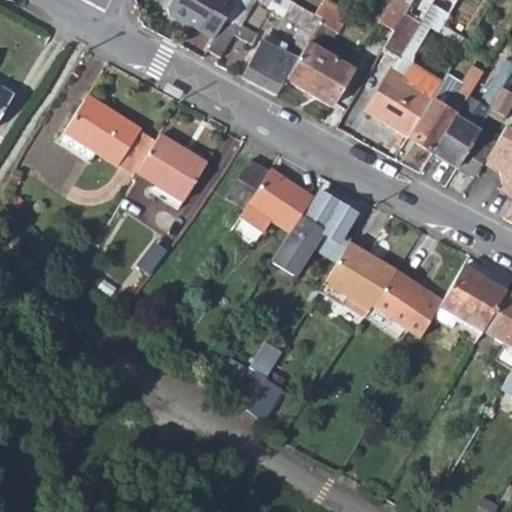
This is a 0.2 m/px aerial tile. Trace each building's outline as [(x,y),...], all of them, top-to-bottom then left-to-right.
[(230,0),(172,0),(167,10),(169,17),(183,25),(188,24),(199,30),(197,32),(213,41),(218,31),(235,3),(230,0)] [(260,41),(240,80),(273,97),(284,80),(320,19),(314,16),(285,0),(253,0),(284,17),(286,15),(304,25),(286,54),(260,41)] [(342,10),(325,0),(323,0),(314,16),(320,19),(284,80),(330,107),(352,70),(323,53),(314,47),(323,28),(334,34),(335,35),(340,26),(335,23),(342,10)] [(391,34),(406,9),(391,0),(376,25),(391,34)] [(433,0),(411,0),(406,9),(391,34),(381,50),(399,60),(433,0)] [(411,0),(390,0),(391,0),(406,9),(411,0)] [(314,47),(323,53),(334,34),(323,28),(314,47)] [(206,52),(217,59),(229,38),(218,31),(213,41),(206,52)] [(467,97),(432,154),(455,169),(477,132),(489,112),(511,72),(511,63),(506,59),(480,105),(467,97)] [(364,112),(407,139),(429,102),(439,87),(409,68),(403,77),(391,69),(364,112)] [(0,115),(8,102),(10,96),(0,90),(0,115)] [(444,110),(429,102),(407,139),(432,154),(467,97),(469,93),(463,90),(461,95),(455,92),(444,110)] [(53,150),(54,151),(80,107),(78,105),(53,150)] [(99,117),(80,107),(54,151),(59,154),(65,157),(71,160),(78,148),(116,169),(136,131),(101,112),(99,117)] [(511,130),(504,126),(494,143),(483,163),(497,171),(502,184),(511,189),(511,205),(504,220),(511,223),(511,130)] [(455,169),(473,180),(483,163),(494,143),(477,132),(455,169)] [(179,211),(204,164),(156,139),(136,177),(153,185),(168,193),(163,203),(179,211)] [(223,199),(241,210),(246,204),(267,173),(249,160),(223,199)] [(246,204),(287,232),(296,218),(310,197),(270,169),(267,173),(246,204)] [(148,195),(163,203),(168,193),(153,185),(148,195)] [(300,220),(296,218),(287,232),(279,243),(269,259),(293,275),(305,256),(303,256),(311,243),(319,231),(339,243),(357,215),(319,192),(300,220)] [(311,243),(337,259),(345,247),(339,243),(319,231),(311,243)] [(397,271),(349,244),(347,248),(339,260),(324,285),(346,298),(369,311),(372,307),(397,271)] [(347,248),(345,247),(337,259),(339,260),(347,248)] [(438,310),(479,334),(481,331),(504,291),(463,268),(443,302),(438,310)] [(415,281),(397,271),(372,307),(407,327),(423,337),(431,323),(438,310),(443,302),(449,291),(419,274),(415,281)] [(318,289),(309,284),(302,297),(309,302),(318,289)] [(319,294),(341,307),(346,298),(324,285),(321,291),(319,294)] [(321,291),(318,289),(309,302),(312,303),(319,294),(321,291)] [(493,360),(510,370),(511,366),(511,295),(504,291),(481,331),(503,343),(493,360)] [(364,319),(399,340),(407,327),(372,307),(369,311),(364,319)] [(453,327),(476,340),(479,334),(438,310),(431,323),(448,334),(453,327)] [(263,351),(258,360),(272,369),(278,360),(263,351)] [(236,390),(253,401),(271,370),(272,369),(258,360),(255,358),(236,390)] [(252,402),(266,410),(285,379),(271,370),(253,401),(252,402)]
